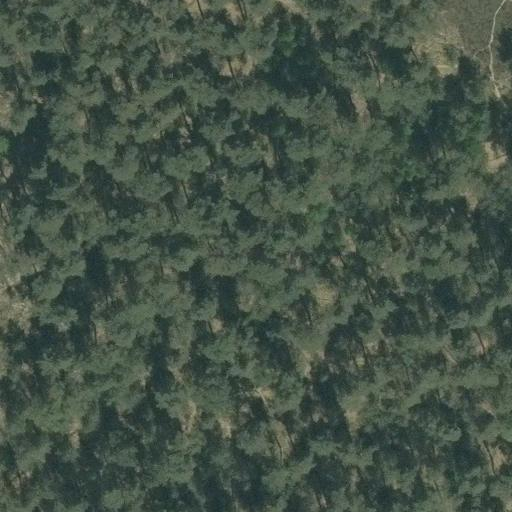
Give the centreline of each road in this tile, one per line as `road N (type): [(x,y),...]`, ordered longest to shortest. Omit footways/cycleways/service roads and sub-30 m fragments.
road 1 (track): [(160,363),(476,59)]
road 2 (track): [(299,511),(160,363),(96,393),(0,460)]
